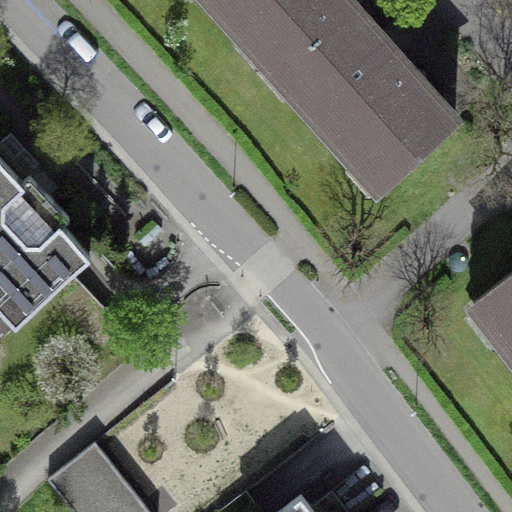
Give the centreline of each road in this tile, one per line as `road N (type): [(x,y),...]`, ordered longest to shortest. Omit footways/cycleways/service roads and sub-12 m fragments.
road 1 (residential): [(326,334),(11,0)]
road 2 (residential): [(459,511),(326,334)]
